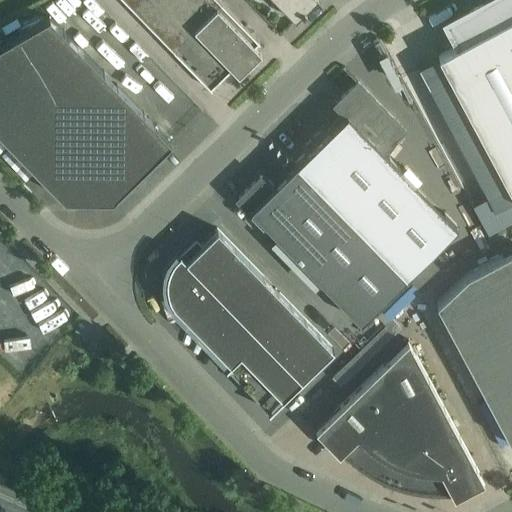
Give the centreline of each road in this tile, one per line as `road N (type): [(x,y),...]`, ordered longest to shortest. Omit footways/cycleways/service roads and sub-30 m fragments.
road 1 (unclassified): [(89,286),(370,10),(391,0)]
road 2 (unclassified): [(359,511),(265,463),(89,286)]
road 3 (unclassified): [(89,286),(0,193)]
